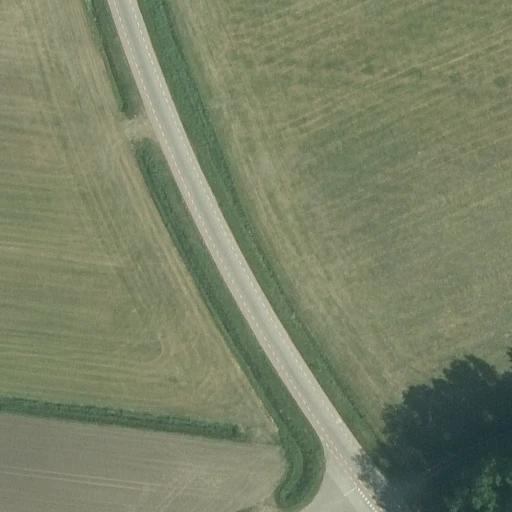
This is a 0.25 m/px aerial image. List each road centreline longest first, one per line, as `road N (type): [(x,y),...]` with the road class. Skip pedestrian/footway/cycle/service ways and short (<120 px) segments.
road 1 (tertiary): [(375,492),(284,365),(214,240),(126,0)]
road 2 (track): [(375,492),(511,444)]
